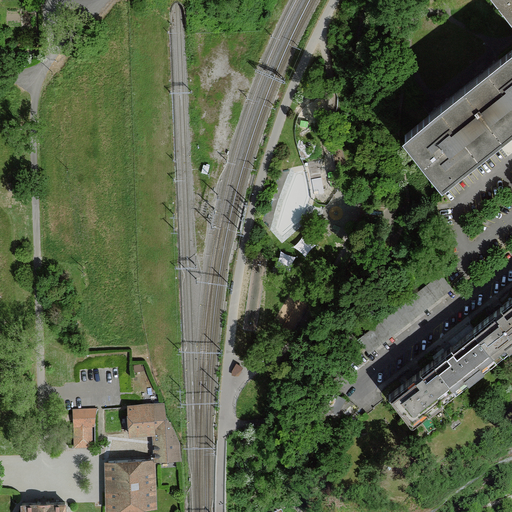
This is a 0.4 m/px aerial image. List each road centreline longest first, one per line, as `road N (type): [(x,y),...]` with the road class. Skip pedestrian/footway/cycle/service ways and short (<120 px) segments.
road 1 (residential): [(55,49),(39,76),(34,108),(45,449)]
road 2 (residential): [(349,389),(511,263)]
